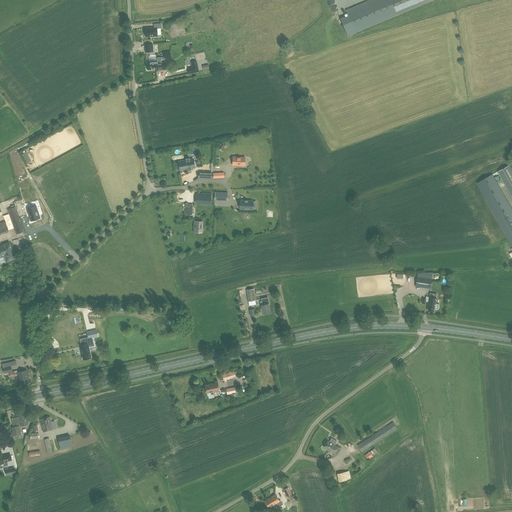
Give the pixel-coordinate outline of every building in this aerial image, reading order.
[(375,24),(392,17),(394,16),(433,0),(370,0),(366,2),(346,10),(348,15),(341,19),(340,19),(347,36),(355,32),(375,24)] [(145,33),(145,35),(145,36),(145,37),(157,36),(157,28),(161,28),(161,24),(154,24),(154,28),(145,28),(145,33)] [(157,57),(157,62),(147,63),(147,69),(156,69),(156,70),(162,70),(165,69),(165,62),(161,63),(161,59),(164,59),(164,58),(171,57),(170,52),(163,53),(164,57),(157,57)] [(187,68),(189,74),(199,71),(197,61),(191,62),(192,67),(187,68)] [(25,152),(22,154),(27,163),(30,161),(25,152)] [(233,157),(232,165),(244,165),(244,166),(245,157),(244,157),(233,157)] [(195,161),(193,161),(193,160),(193,159),(189,159),(189,158),(185,159),(186,160),(181,161),(182,166),(183,166),(184,170),(187,169),(187,171),(191,170),(191,168),(195,168),(194,165),(196,165),(195,164),(194,164),(194,163),(195,162),(195,161)] [(511,168),(510,164),(497,171),(511,198),(511,168)] [(511,210),(492,174),(477,183),(511,246),(511,210)] [(196,194),(195,203),(211,203),(211,195),(196,194)] [(240,209),(252,210),(252,209),(252,206),(253,206),(253,205),(252,205),(252,201),(247,201),(247,200),(245,200),(241,200),(241,201),(241,204),(239,203),(239,209),(240,209)] [(35,206),(27,208),(31,221),(40,218),(35,206)] [(23,232),(15,207),(8,209),(17,234),(23,232)] [(0,264),(6,262),(16,259),(12,250),(11,250),(10,244),(0,247),(0,264)] [(433,273),(417,273),(415,286),(430,289),(433,273)] [(254,289),(246,290),(248,302),(256,301),(254,289)] [(438,304),(435,304),(435,303),(436,303),(436,298),(436,294),(430,293),(429,297),(426,297),(426,299),(422,299),(422,303),(425,303),(425,301),(428,302),(427,305),(428,305),(427,310),(430,311),(433,312),(433,311),(434,311),(434,309),(437,309),(438,308),(438,305),(438,304)] [(261,298),(262,305),(261,305),(262,311),(264,311),(264,314),(270,313),(268,304),(269,304),(268,297),(261,298)] [(86,336),(88,335),(88,338),(97,336),(96,330),(87,332),(85,333),(86,336)] [(90,345),(79,347),(82,360),(90,359),(88,349),(90,348),(90,345)] [(9,376),(18,374),(20,384),(29,382),(26,370),(17,372),(17,370),(12,371),(11,366),(16,364),(15,360),(2,364),(3,366),(4,373),(8,372),(9,376)] [(234,371),(222,375),(224,381),(235,377),(235,376),(238,375),(237,371),(234,371)] [(211,394),(211,392),(219,391),(217,383),(204,385),(206,393),(207,393),(207,395),(208,395),(209,398),(213,397),(213,394),(211,394)] [(231,397),(236,397),(240,396),(238,387),(226,389),(227,394),(230,393),(231,397)] [(11,418),(13,426),(11,427),(13,435),(14,435),(14,437),(22,436),(20,427),(19,426),(28,424),(25,411),(18,413),(18,417),(11,418)] [(50,417),(40,419),(43,432),(53,430),(50,417)] [(393,422),(357,445),(362,451),(397,428),(393,422)] [(70,435),(58,437),(60,449),(72,446),(70,435)] [(49,438),(44,439),(48,453),(52,452),(49,438)] [(331,439),(329,441),(328,440),(324,447),(328,450),(327,451),(330,452),(330,451),(336,455),(341,449),(333,444),(335,441),(331,439)] [(369,451),(364,455),(368,460),(373,456),(378,452),(374,448),(369,452),(369,451)] [(8,465),(7,461),(11,460),(10,454),(2,456),(1,452),(0,452),(0,468),(4,467),(4,466),(8,465)] [(338,482),(347,480),(350,479),(348,471),(337,473),(338,482)] [(275,494),(269,498),(264,501),(268,508),(273,505),(279,501),(275,494)]
